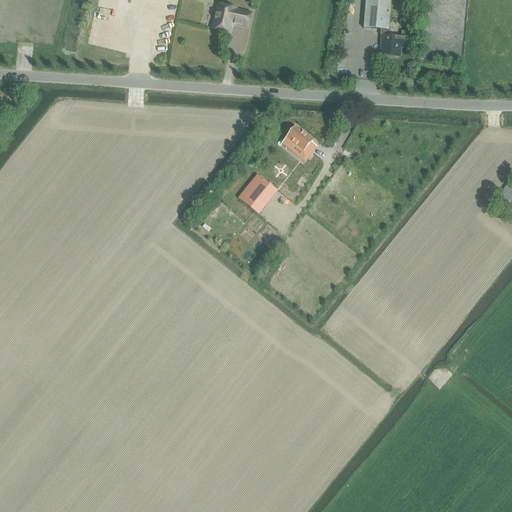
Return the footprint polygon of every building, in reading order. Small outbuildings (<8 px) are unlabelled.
[(391,29),(389,29),(391,0),(366,0),(365,30),(382,31),(381,36),(382,36),(381,56),(400,58),(401,49),(414,50),(415,40),(415,39),(411,39),(412,33),(402,33),(402,39),(391,39),(391,29)] [(236,10),(218,6),(213,29),(230,33),(232,25),(247,28),(250,14),(236,11),(236,10)] [(295,128),(287,139),(301,150),(294,159),(304,167),(305,166),(311,158),(304,153),(314,141),(307,135),(306,137),(295,128)] [(283,136),(276,144),(280,147),(287,139),(283,136)] [(258,175),(238,200),(261,219),(281,194),(258,175)] [(327,194),(331,198),(340,187),(335,184),(327,194)] [(309,260),(309,258),(308,255),(306,251),(304,249),(301,248),(299,247),(296,246),(294,246),(291,247),(289,248),(286,250),(284,251),(282,254),(281,257),(281,260),(281,262),(282,265),(283,268),(285,270),(287,272),(289,273),(292,274),(294,274),(297,274),(300,273),(303,272),(304,270),(306,268),(308,266),(308,263),(309,260)]
